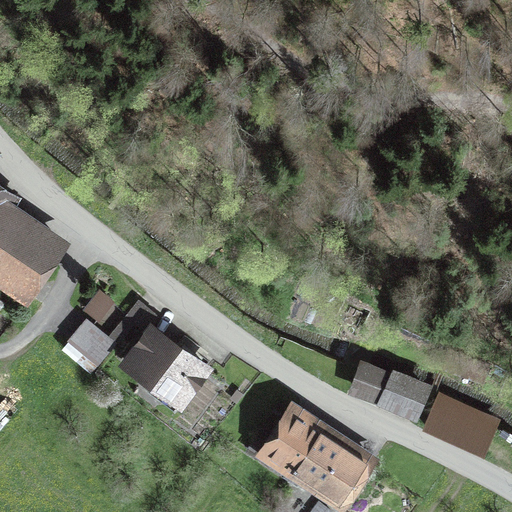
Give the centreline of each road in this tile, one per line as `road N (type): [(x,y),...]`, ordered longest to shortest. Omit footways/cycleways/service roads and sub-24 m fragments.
road 1 (unclassified): [(0,150),(73,220),(295,380),(511,489)]
road 2 (track): [(511,107),(324,78),(202,0)]
